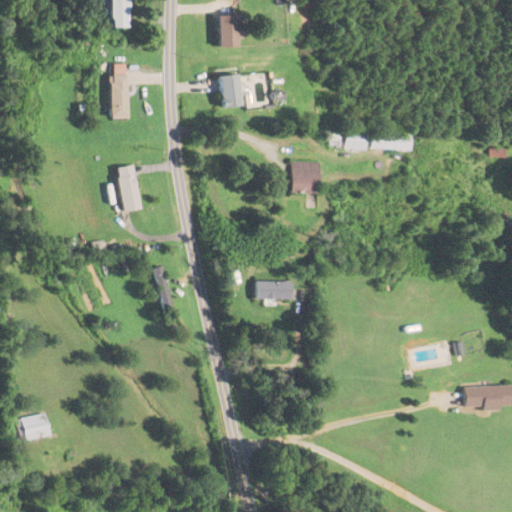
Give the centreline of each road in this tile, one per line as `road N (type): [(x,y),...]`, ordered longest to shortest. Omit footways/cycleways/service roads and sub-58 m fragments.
road 1 (residential): [(248,511),(179,180),(170,0)]
road 2 (residential): [(236,451),(273,441),(314,445),(434,511)]
